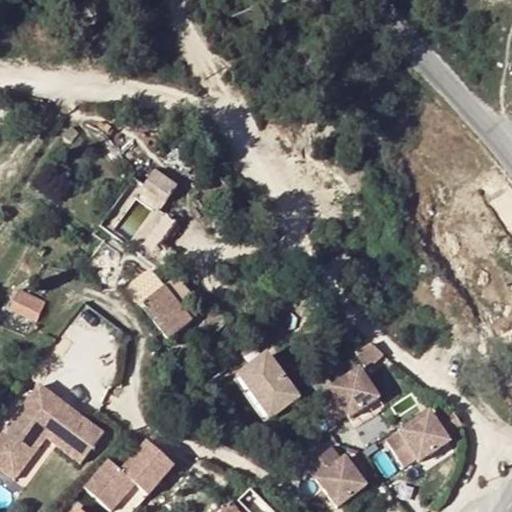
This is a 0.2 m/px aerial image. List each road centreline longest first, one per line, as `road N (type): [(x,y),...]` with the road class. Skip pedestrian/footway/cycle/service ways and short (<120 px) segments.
road 1 (residential): [(511,462),(319,263),(228,116)]
road 2 (residential): [(228,116),(162,95),(0,74)]
road 3 (tertiary): [(370,0),(511,159)]
